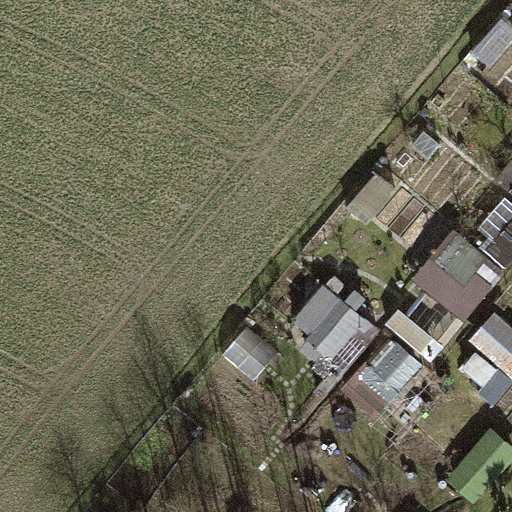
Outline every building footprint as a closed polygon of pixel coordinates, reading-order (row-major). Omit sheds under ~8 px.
[(511,264),(511,196),(509,195),(482,250),(511,264)] [(423,283),(468,319),(499,281),(455,245),(423,283)] [(299,327),(348,348),(366,306),(318,285),(299,327)] [(419,292),(398,331),(440,354),(461,314),(419,292)] [(511,318),(503,311),(460,358),(501,394),(511,382),(511,318)] [(375,334),(355,392),(389,403),(408,345),(375,334)] [(490,481),(511,459),(511,439),(500,427),(468,457),(490,481)] [(456,511),(447,491),(402,511),(456,511)]
